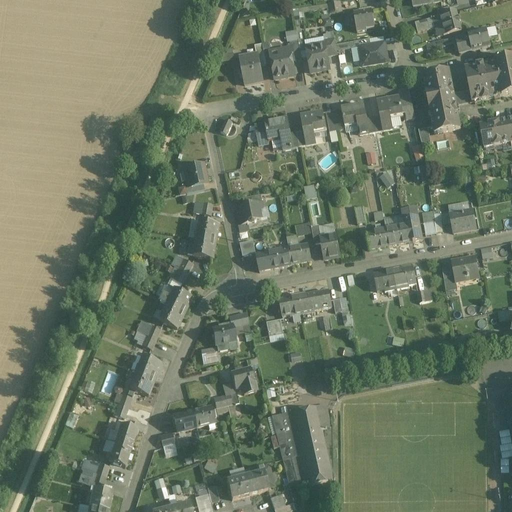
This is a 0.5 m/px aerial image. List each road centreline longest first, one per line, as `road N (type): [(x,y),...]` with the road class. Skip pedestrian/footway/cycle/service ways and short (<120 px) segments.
road 1 (residential): [(511,234),(243,287)]
road 2 (residential): [(243,287),(211,299),(178,365),(127,511)]
road 3 (residential): [(207,114),(412,75)]
road 4 (residential): [(243,287),(207,114)]
